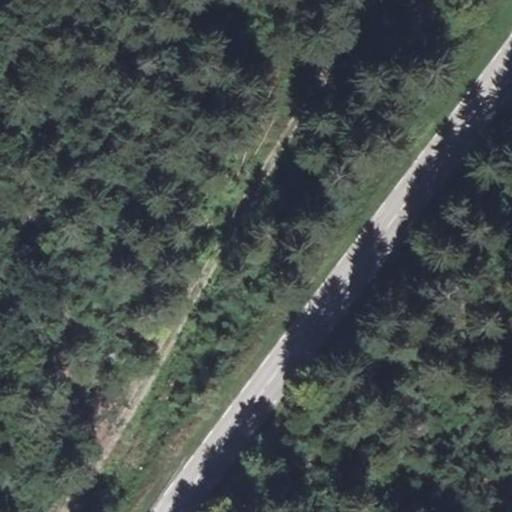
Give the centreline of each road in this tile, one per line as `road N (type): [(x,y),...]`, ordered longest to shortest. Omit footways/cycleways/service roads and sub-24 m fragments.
road 1 (secondary): [(511,59),(178,511)]
road 2 (track): [(304,0),(168,271),(123,511)]
